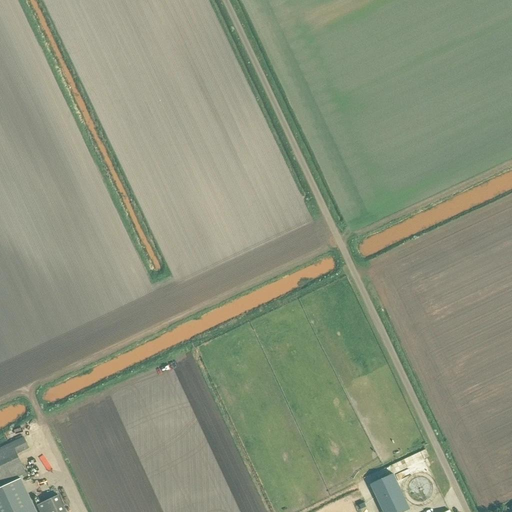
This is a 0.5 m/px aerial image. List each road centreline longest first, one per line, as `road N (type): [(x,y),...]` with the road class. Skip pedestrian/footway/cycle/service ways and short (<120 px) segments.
road 1 (unclassified): [(224,0),(466,511)]
road 2 (track): [(0,404),(339,243)]
